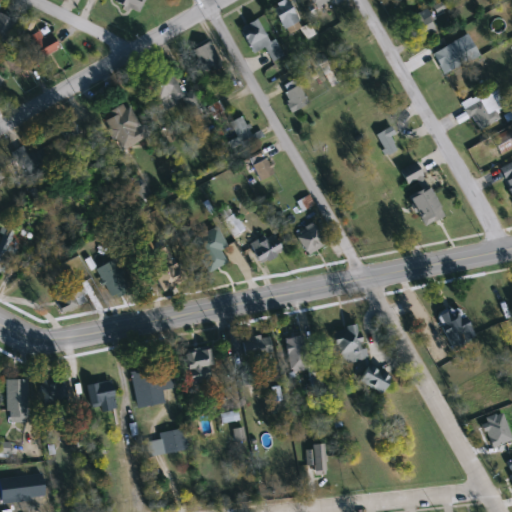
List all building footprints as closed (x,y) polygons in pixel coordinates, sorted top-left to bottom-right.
[(117,6),(119,0),(144,0),(138,14),(117,6)] [(283,29),(272,6),(284,0),(287,0),(298,23),(283,29)] [(329,0),(330,1),(314,9),(309,0),(329,0)] [(436,27),(419,43),(405,29),(422,12),(436,27)] [(3,42),(0,40),(0,13),(13,20),(3,42)] [(240,28),(258,19),(268,42),(275,39),(283,57),(272,62),(265,48),(252,54),(240,28)] [(47,27),(59,48),(40,59),(28,38),(47,27)] [(435,48),(473,41),(477,61),(439,68),(435,48)] [(198,72),(188,52),(209,42),(219,62),(198,72)] [(318,65),(330,59),(341,81),(330,87),(318,65)] [(183,94),(158,108),(150,92),(159,87),(152,74),(167,66),(183,94)] [(288,111),(287,85),(303,85),(304,110),(288,111)] [(461,104),(479,93),(482,98),(489,93),(503,117),(478,131),(461,104)] [(146,140),(118,151),(103,114),(131,103),(146,140)] [(65,140),(56,123),(70,116),(79,133),(65,140)] [(228,124),(240,117),(254,140),(242,147),(228,124)] [(511,153),(497,163),(484,141),(507,126),(511,133),(511,153)] [(13,151),(22,146),(28,155),(40,148),(49,163),(28,176),(13,151)] [(250,160),(263,153),(273,175),(260,181),(250,160)] [(511,195),(501,168),(511,163),(511,195)] [(403,177),(417,169),(425,182),(410,190),(403,177)] [(422,225),(409,193),(429,186),(441,218),(422,225)] [(244,229),(234,237),(222,221),(233,213),(244,229)] [(324,247),(304,255),(295,232),(316,224),(324,247)] [(227,247),(220,251),(226,263),(208,273),(191,240),(217,227),(227,247)] [(283,253),(260,265),(249,246),(273,233),(283,253)] [(156,250),(167,246),(176,273),(165,277),(156,250)] [(95,269),(113,259),(129,288),(111,297),(95,269)] [(55,298),(79,286),(87,302),(62,313),(55,298)] [(474,338),(452,348),(436,315),(459,305),(474,338)] [(333,330),(358,325),(365,360),(340,365),(333,330)] [(307,370),(289,372),(286,338),(304,336),(307,370)] [(271,355),(244,357),(243,338),(270,337),(271,355)] [(206,367),(209,383),(191,387),(183,354),(209,348),(213,365),(206,367)] [(163,403),(135,407),(131,370),(171,365),(174,388),(162,390),(163,403)] [(379,391),(360,379),(368,366),(387,378),(379,391)] [(50,405),(43,384),(61,377),(68,398),(50,405)] [(6,380),(26,380),(26,423),(6,423),(6,380)] [(116,409),(99,412),(98,405),(90,407),(85,385),(110,381),(116,409)] [(222,423),(220,415),(236,411),(238,419),(222,423)] [(187,450),(160,454),(157,433),(184,429),(187,450)] [(0,454),(0,443),(11,443),(11,454),(0,454)] [(306,446),(324,446),(324,471),(314,471),(314,465),(306,465),(306,446)]
